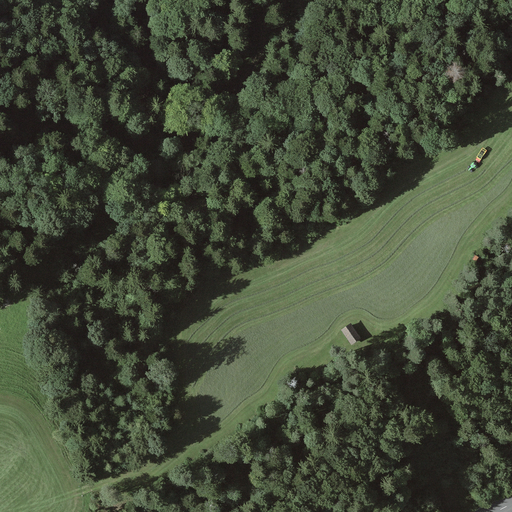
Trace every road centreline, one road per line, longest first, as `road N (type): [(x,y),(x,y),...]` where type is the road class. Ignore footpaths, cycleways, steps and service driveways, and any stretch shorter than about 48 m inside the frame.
road 1 (track): [(0,111),(153,141),(211,129),(258,54),(262,24),(254,0)]
road 2 (track): [(257,511),(363,372),(377,335)]
